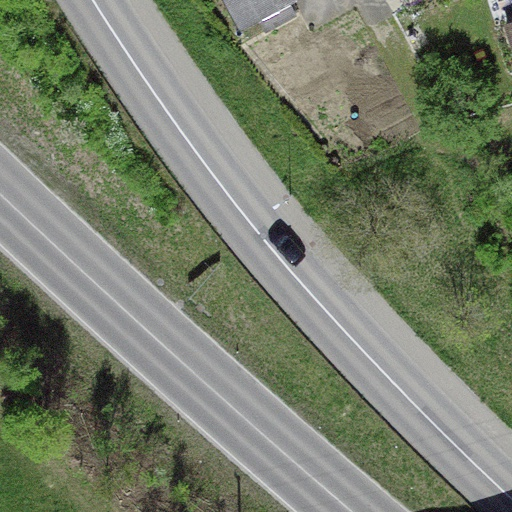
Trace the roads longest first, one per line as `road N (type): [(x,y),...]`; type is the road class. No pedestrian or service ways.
road 1 (residential): [(511,490),(273,247),(109,0)]
road 2 (motorway): [(0,180),(188,374)]
road 3 (motorway): [(361,511),(188,374)]
road 4 (motorway): [(188,374),(326,511)]
